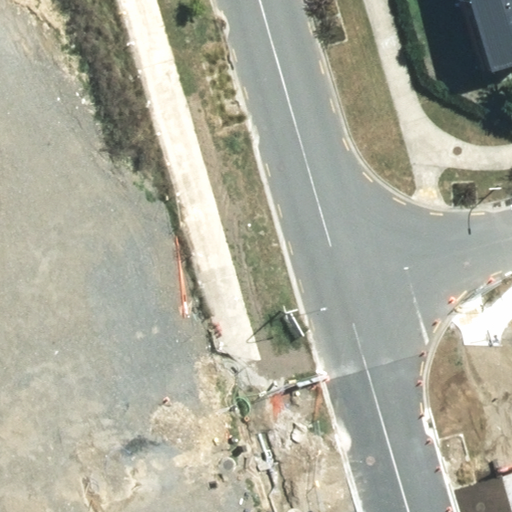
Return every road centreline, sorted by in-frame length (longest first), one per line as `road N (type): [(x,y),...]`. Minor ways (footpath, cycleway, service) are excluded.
road 1 (tertiary): [(263,0),(349,290)]
road 2 (residential): [(200,511),(394,453)]
road 3 (tertiary): [(349,290),(394,453)]
road 4 (residential): [(349,290),(511,244)]
